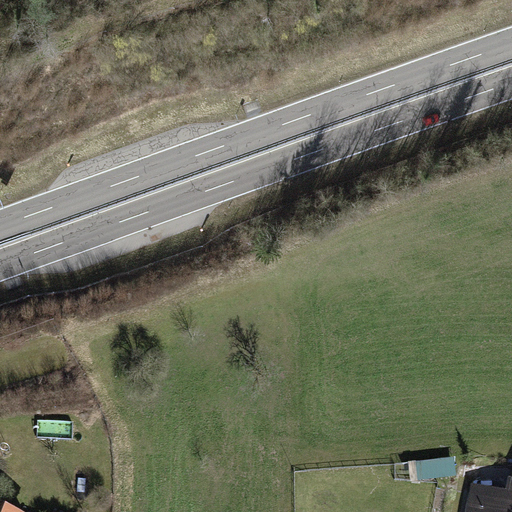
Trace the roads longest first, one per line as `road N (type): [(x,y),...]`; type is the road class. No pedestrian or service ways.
road 1 (trunk): [(511,44),(0,226)]
road 2 (trunk): [(0,265),(511,83)]
road 3 (track): [(0,349),(511,171)]
